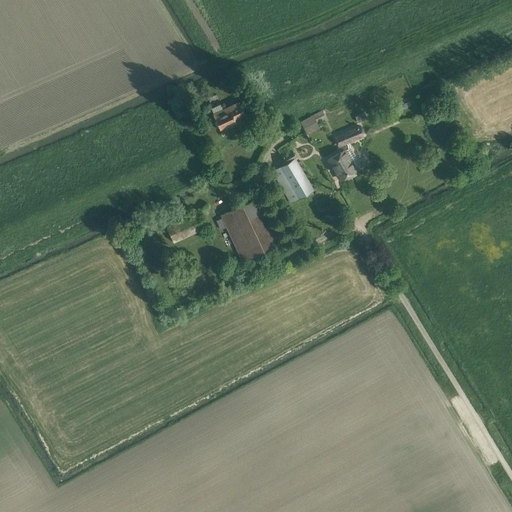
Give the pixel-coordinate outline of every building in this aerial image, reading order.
[(213,113),(216,119),(220,128),(236,121),(236,120),(245,115),(238,101),(235,102),(213,113)] [(313,114),(300,121),(307,134),(320,128),(313,114)] [(345,149),(339,152),(330,158),(335,165),(336,164),(344,177),(353,172),(357,169),(352,161),(357,158),(351,147),(349,141),(365,135),(361,125),(336,136),(340,145),(347,142),(348,148),(345,150),(345,149)] [(272,170),(278,179),(291,202),(304,194),(313,189),(295,158),(296,157),(292,150),(283,156),(287,162),(272,170)] [(220,229),(227,226),(243,260),(284,240),(267,204),(263,195),(221,214),(223,217),(217,220),(220,229)] [(166,226),(170,235),(173,241),(207,226),(200,211),(166,226)]
